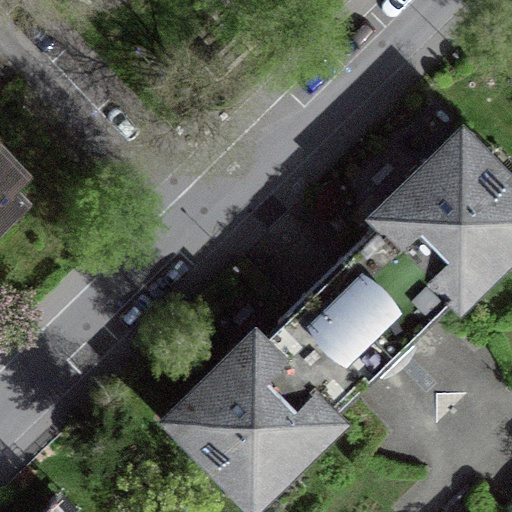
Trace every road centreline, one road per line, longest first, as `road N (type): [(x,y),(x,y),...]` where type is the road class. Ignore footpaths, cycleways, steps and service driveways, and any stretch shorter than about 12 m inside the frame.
road 1 (residential): [(185,228),(426,0)]
road 2 (residential): [(185,228),(0,29)]
road 3 (residential): [(0,409),(185,228)]
